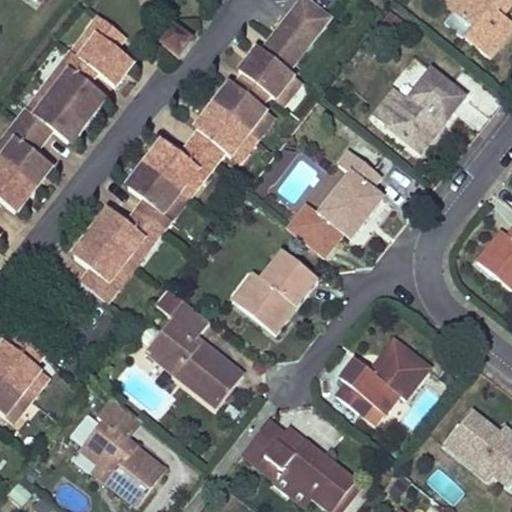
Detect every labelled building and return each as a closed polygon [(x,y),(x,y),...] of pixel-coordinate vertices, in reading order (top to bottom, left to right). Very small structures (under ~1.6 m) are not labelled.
[(319,13),(302,0),(289,18),(305,30),(319,13)] [(442,0),(439,5),(453,15),(464,0),(442,0)] [(511,0),(464,0),(453,15),(473,31),(465,41),(490,61),(511,33),(511,26),(503,20),(497,15),(507,2),(511,5),(511,0)] [(503,20),(511,8),(511,5),(507,2),(497,15),(503,20)] [(328,20),(319,13),(305,30),(315,38),(328,20)] [(289,18),(270,41),(296,61),(313,40),(315,38),(305,30),(289,18)] [(71,55),(61,67),(69,73),(52,95),(34,117),(27,111),(8,135),(15,141),(0,161),(0,202),(12,212),(22,200),(23,202),(41,179),(39,178),(48,166),(33,154),(50,131),(66,143),(75,131),(77,133),(95,110),(93,109),(102,97),(86,85),(95,74),(111,86),(120,74),(122,76),(131,64),(115,51),(125,40),(98,19),(88,32),(96,38),(79,61),(71,55)] [(174,31),(162,48),(178,60),(191,43),(174,31)] [(88,32),(71,55),(79,61),(96,38),(88,32)] [(270,41),(261,53),(259,52),(250,63),(248,62),(238,74),(242,77),(234,88),(232,86),(223,98),(221,97),(203,119),(205,121),(196,132),(198,134),(180,157),(164,145),(155,156),(153,155),(135,177),(137,179),(128,191),(144,203),(126,226),(110,213),(101,225),(99,224),(81,246),(83,248),(74,260),(90,272),(81,284),(107,304),(117,291),(109,285),(126,263),(144,241),(152,247),(171,223),(163,217),(180,194),(198,172),(206,178),(224,155),(230,159),(248,136),(266,113),(260,108),(269,97),(275,102),(293,78),(287,73),(296,61),(270,41)] [(61,67),(44,89),(52,95),(69,73),(61,67)] [(443,126),(465,99),(431,72),(407,101),(394,90),(373,117),(416,152),(439,123),(443,126)] [(293,78),(275,102),(283,108),(301,85),(293,78)] [(44,89),(27,111),(34,117),(52,95),(44,89)] [(266,113),(248,136),(256,142),(274,119),(266,113)] [(443,126),(439,123),(416,152),(420,155),(443,126)] [(8,135),(0,144),(0,161),(15,141),(8,135)] [(248,136),(230,159),(238,165),(256,142),(248,136)] [(323,260),(342,236),(350,242),(383,202),(371,192),(381,180),(348,154),(338,167),(349,177),(318,216),(306,207),(287,232),(323,260)] [(198,172),(180,194),(188,200),(206,178),(198,172)] [(180,194),(163,217),(171,223),(188,200),(180,194)] [(511,240),(511,241),(502,233),(477,264),(511,292),(511,290),(511,240)] [(144,241),(126,263),(134,269),(152,247),(144,241)] [(281,253),(259,281),(238,308),(275,337),(289,320),(285,317),(292,308),(296,311),(319,283),(281,253)] [(126,263),(109,285),(117,291),(134,269),(126,263)] [(232,303),(238,308),(259,281),(254,276),(232,303)] [(210,324),(183,303),(168,291),(154,308),(170,321),(171,322),(145,355),(176,379),(179,375),(191,385),(188,389),(216,411),(243,377),(213,354),(209,359),(193,346),(197,341),(210,324)] [(289,320),(296,311),(292,308),(285,317),(289,320)] [(0,415),(5,419),(23,396),(41,373),(35,369),(44,357),(18,336),(8,348),(7,346),(0,354),(0,415)] [(209,359),(213,354),(197,341),(193,346),(209,359)] [(404,402),(428,371),(393,343),(370,374),(355,363),(340,382),(346,386),(336,399),(361,418),(371,406),(384,416),(398,397),(404,402)] [(41,373),(23,396),(31,402),(49,379),(41,373)] [(188,389),(191,385),(179,375),(176,379),(188,389)] [(23,396),(5,419),(13,425),(31,402),(23,396)] [(103,425),(80,454),(97,467),(112,478),(106,485),(136,509),(165,473),(127,443),(142,424),(113,401),(97,420),(103,425)] [(467,432),(478,419),(471,414),(461,427),(467,432)] [(509,490),(511,486),(511,436),(504,430),(499,436),(494,442),(487,436),(492,430),(478,419),(467,432),(461,427),(445,447),(473,470),(481,461),(495,471),(491,476),(492,477),(509,490)] [(333,511),(356,483),(357,483),(325,458),(323,460),(318,456),(320,454),(289,430),(258,469),(274,482),(272,485),(304,510),(312,499),(328,511),(333,511)] [(494,442),(499,436),(492,430),(487,436),(494,442)] [(491,476),(495,471),(481,461),(473,470),(488,482),(492,477),(491,476)] [(91,474),(106,485),(112,478),(97,467),(91,474)] [(341,511),(361,487),(356,483),(333,511),(341,511)]
